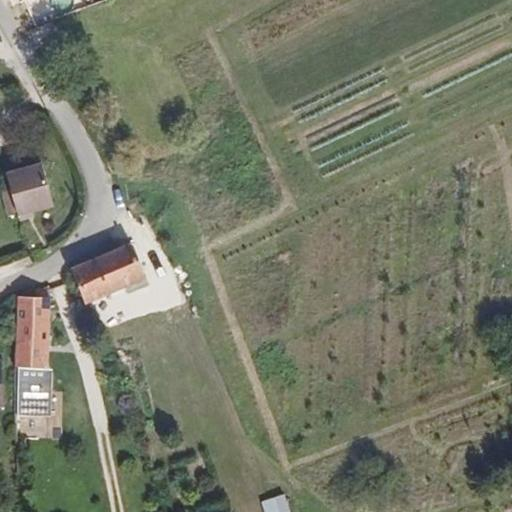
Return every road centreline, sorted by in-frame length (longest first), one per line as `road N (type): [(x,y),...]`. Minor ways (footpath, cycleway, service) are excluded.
road 1 (residential): [(95,207),(82,159),(0,27)]
road 2 (residential): [(95,207),(66,250),(0,278)]
